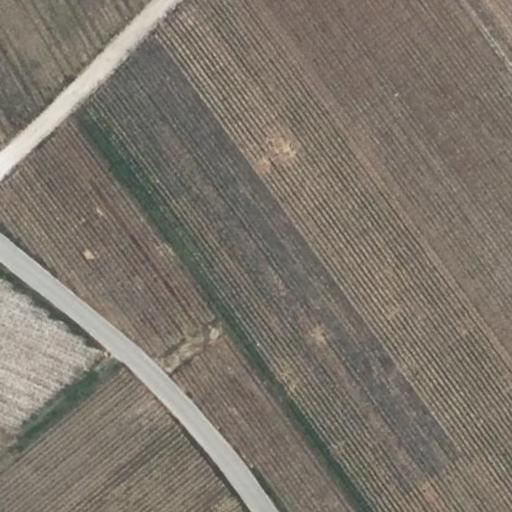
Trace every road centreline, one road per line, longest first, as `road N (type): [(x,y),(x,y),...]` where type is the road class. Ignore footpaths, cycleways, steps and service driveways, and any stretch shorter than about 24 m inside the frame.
road 1 (track): [(0,246),(151,371),(264,511)]
road 2 (track): [(163,0),(0,166)]
